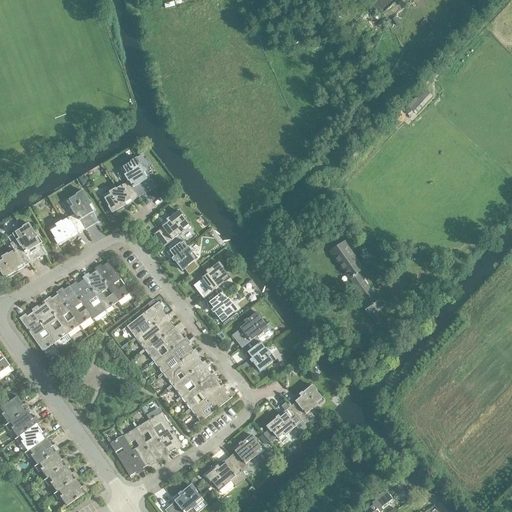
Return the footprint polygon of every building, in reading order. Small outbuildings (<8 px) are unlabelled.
[(414,111),(417,114),(433,96),(427,90),(419,99),(416,97),(408,106),(404,111),(410,116),(414,111)] [(130,181),(140,196),(153,188),(144,174),(146,172),(143,167),(147,164),(142,154),(135,159),(135,160),(124,166),(128,173),(125,174),(130,181)] [(140,196),(130,181),(117,189),(114,184),(107,189),(110,193),(111,195),(105,199),(113,212),(140,196)] [(76,213),(85,229),(99,221),(88,204),(90,202),(83,191),(70,199),(74,205),(71,207),(75,213),(76,213)] [(164,246),(179,235),(185,230),(183,227),(189,223),(179,210),(168,219),(170,221),(154,234),(164,246)] [(57,228),(51,232),(59,245),(85,229),(76,213),(55,226),(57,228)] [(36,235),(30,223),(16,232),(20,238),(17,240),(11,243),(15,250),(21,246),(22,246),(31,262),(45,254),(39,245),(43,242),(38,234),(36,235)] [(179,235),(164,246),(182,270),(195,260),(190,255),(193,253),(179,235)] [(363,281),(358,273),(364,269),(344,242),(330,252),(349,279),(350,278),(362,295),(371,289),(364,280),(363,281)] [(0,269),(5,278),(31,262),(22,246),(21,246),(15,250),(1,258),(3,261),(0,262),(0,269)] [(119,302),(130,294),(133,299),(134,298),(109,262),(96,271),(119,302)] [(204,298),(219,286),(225,281),(223,279),(229,275),(219,262),(209,271),(210,273),(194,285),(204,298)] [(119,302),(96,271),(84,279),(106,311),(107,310),(117,303),(121,308),(122,306),(119,302)] [(84,279),(72,288),(94,319),(105,311),(108,316),(110,315),(107,310),(106,311),(84,279)] [(94,319),(72,288),(71,286),(58,294),(80,326),(81,325),(91,318),(94,323),(96,322),(94,319)] [(219,286),(204,298),(222,322),(235,312),(230,306),(233,304),(219,286)] [(371,289),(362,295),(366,301),(361,304),(370,316),(370,315),(375,322),(380,319),(382,322),(383,322),(375,312),(385,305),(377,294),(375,295),(371,289)] [(80,326),(58,294),(46,303),(68,334),(79,327),(82,331),(84,330),(81,325),(80,326)] [(46,303),(34,312),(56,343),(66,335),(70,340),(72,339),(68,334),(46,303)] [(136,338),(166,315),(157,303),(127,327),(135,337),(131,341),(132,342),(136,339),(136,338)] [(56,343),(34,312),(21,320),(43,352),(54,344),(58,349),(59,347),(56,343)] [(267,324),(258,312),(247,320),(249,322),(232,335),(242,348),(257,336),(259,338),(273,327),(270,322),(267,324)] [(145,350),(175,327),(166,315),(136,338),(136,339),(144,349),(139,353),(140,355),(143,352),(145,351),(145,350)] [(154,362),(185,339),(175,327),(145,350),(145,351),(146,352),(153,362),(149,365),(150,367),(155,363),(154,362)] [(271,353),(259,338),(257,336),(242,348),(246,352),(260,371),(273,361),(268,355),(271,353)] [(163,374),(194,351),(185,339),(154,362),(155,363),(162,373),(158,377),(159,379),(164,375),(163,374)] [(0,373),(8,368),(12,372),(14,371),(1,352),(0,351),(0,373)] [(173,386),(203,363),(194,351),(163,374),(164,375),(172,385),(167,389),(168,390),(173,387),(173,386)] [(182,398),(212,375),(203,363),(173,386),(173,387),(181,397),(176,401),(178,402),(182,399),(182,398)] [(191,410),(221,386),(212,375),(182,398),(182,399),(190,409),(185,412),(187,414),(191,411),(191,410)] [(304,423),(313,416),(310,412),(318,405),(316,402),(322,397),(312,385),(302,393),(304,396),(291,407),(302,421),(303,421),(304,423)] [(191,410),(191,411),(199,421),(195,424),(196,426),(231,399),(221,386),(191,410)] [(28,411),(31,409),(26,402),(23,404),(18,397),(0,409),(0,417),(2,416),(7,422),(4,424),(5,427),(28,411)] [(284,436),(302,421),(291,407),(267,426),(278,438),(283,434),(284,436)] [(15,440),(37,424),(40,422),(36,416),(33,418),(28,411),(5,427),(9,432),(12,429),(17,436),(14,438),(15,440)] [(149,420),(170,453),(182,445),(162,413),(151,420),(148,415),(146,416),(149,421),(149,420)] [(157,461),(170,453),(149,420),(149,421),(138,427),(135,422),(133,424),(136,429),(137,428),(157,461)] [(47,438),(50,436),(46,430),(43,432),(37,424),(15,440),(19,445),(22,443),(26,449),(23,451),(25,454),(47,438)] [(144,469),(157,461),(137,428),(136,429),(125,435),(122,430),(120,432),(123,436),(124,436),(144,469)] [(130,477),(144,469),(124,436),(123,436),(112,443),(109,438),(107,439),(130,477)] [(243,446),(230,457),(242,472),(248,467),(246,464),(258,455),(256,453),(262,448),(252,436),(242,444),(243,446)] [(35,468),(57,452),(60,450),(55,444),(52,446),(47,438),(25,454),(29,459),(32,457),(36,463),(33,465),(35,468)] [(67,466),(70,463),(65,457),(62,459),(57,452),(35,468),(38,473),(42,470),(46,477),(43,479),(45,481),(67,466)] [(235,486),(246,477),(242,472),(230,457),(207,476),(217,488),(222,484),(224,487),(231,481),(235,486)] [(54,495),(76,479),(80,477),(75,471),(72,473),(67,466),(45,481),(48,486),(51,484),(56,490),(53,493),(54,495)] [(76,479),(54,495),(58,500),(61,498),(66,504),(63,507),(64,509),(89,491),(85,485),(82,487),(76,479)] [(201,484),(206,490),(210,486),(206,480),(201,484)] [(196,488),(201,494),(205,490),(201,484),(196,488)] [(184,497),(166,511),(193,511),(192,510),(197,505),(196,503),(201,499),(191,486),(181,494),(184,497)] [(379,511),(382,510),(381,507),(392,498),(385,489),(374,498),(375,499),(371,502),(373,504),(367,508),(370,511),(379,511)]
